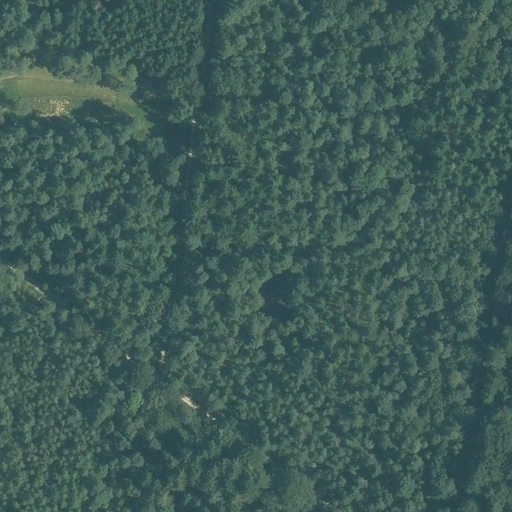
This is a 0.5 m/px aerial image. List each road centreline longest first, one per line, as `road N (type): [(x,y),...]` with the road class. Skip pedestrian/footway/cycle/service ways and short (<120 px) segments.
road 1 (track): [(0,257),(339,511)]
road 2 (track): [(211,0),(157,378)]
road 3 (track): [(511,139),(452,511)]
road 4 (track): [(338,0),(511,91)]
